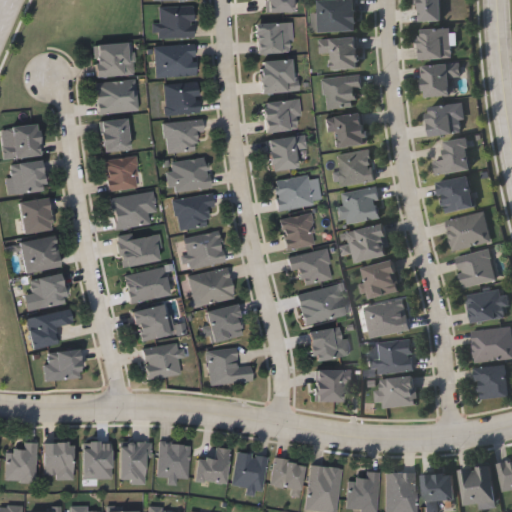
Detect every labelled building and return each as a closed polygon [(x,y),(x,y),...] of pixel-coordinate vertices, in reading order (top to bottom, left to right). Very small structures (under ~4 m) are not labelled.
[(291,0),(291,11),(265,11),(265,0),(291,0)] [(356,0),(357,31),(319,31),(319,0),(356,0)] [(420,21),(420,0),(442,0),(442,21),(420,21)] [(193,5),(193,37),(152,37),(152,24),(158,24),(158,5),(193,5)] [(256,53),(256,22),(291,21),(292,52),(256,53)] [(421,28),(451,28),(451,58),(421,58),(421,28)] [(320,38),(359,37),(359,68),(333,69),(333,53),(320,53),(320,38)] [(94,44),(132,42),(133,74),(95,76),(94,44)] [(154,44),(194,44),(195,75),(154,76),(154,44)] [(293,91),(261,92),(260,60),(292,58),(293,91)] [(424,65),(460,63),(460,75),(452,75),(453,95),(425,96),(424,65)] [(356,89),(358,104),(325,109),(321,78),(360,73),(362,89),(356,89)] [(97,112),(95,82),(134,79),(137,109),(97,112)] [(198,113),(164,114),(163,82),(197,81),(198,113)] [(266,132),(263,101),(297,98),(300,128),(266,132)] [(431,136),(427,107),(462,102),(466,131),(431,136)] [(368,144),(338,147),(336,130),(327,131),(326,117),(365,113),(368,144)] [(130,148),(103,152),(99,121),(126,117),(130,148)] [(166,152),(163,121),(201,118),(202,131),(196,131),(197,150),(166,152)] [(39,155),(3,158),(1,141),(5,140),(4,126),(37,123),(39,155)] [(267,138),(304,134),(305,147),(295,148),(297,167),(271,170),(267,138)] [(443,141),(467,137),(472,170),(435,175),(433,160),(437,159),(436,153),(445,152),(443,141)] [(336,154),(371,150),(374,182),(340,185),(336,154)] [(106,189),(105,158),(136,157),(136,189),(106,189)] [(210,187),(170,192),(166,162),(206,157),(210,187)] [(43,191),(12,192),(11,162),(42,161),(43,191)] [(311,204),(277,210),(272,180),(306,175),(311,204)] [(475,208),(444,213),(439,181),(470,176),(475,208)] [(342,191),(378,188),(380,219),(339,222),(338,206),(343,206),(342,191)] [(114,228),(110,197),(152,191),(155,211),(147,212),(149,224),(114,228)] [(208,225),(178,230),(173,200),(211,194),(213,207),(205,209),(208,225)] [(22,233),(19,201),(47,198),(51,230),(22,233)] [(285,250),(279,219),(309,212),(316,243),(285,250)] [(447,220),(486,212),(492,242),(454,250),(447,220)] [(384,224),(391,255),(354,263),(347,233),(384,224)] [(183,238),(218,231),(224,261),(189,268),(183,238)] [(18,241),(54,236),(59,266),(23,272),(18,241)] [(290,257),(325,248),(332,277),(297,286),(290,257)] [(491,249),(497,280),(464,287),(457,256),(491,249)] [(394,260),(401,291),(369,298),(362,268),(394,260)] [(233,297),(194,305),(188,275),(228,268),(233,297)] [(32,309),(26,280),(61,273),(67,302),(32,309)] [(296,293),(343,282),(350,313),(303,324),(296,293)] [(504,289),(509,318),(472,323),(468,294),(504,289)] [(405,300),(410,330),(371,337),(366,307),(405,300)] [(141,341),(132,311),(162,303),(170,334),(141,341)] [(236,304),(243,334),(210,341),(204,311),(236,304)] [(58,342),(30,348),(24,318),(68,308),(71,322),(54,326),(58,342)] [(347,356),(311,359),(309,329),(344,326),(347,356)] [(511,358),(475,360),(473,330),(511,327),(511,358)] [(377,373),(375,341),(413,339),(415,371),(377,373)] [(146,378),(142,346),(176,342),(177,349),(182,349),(183,357),(177,358),(179,374),(146,378)] [(209,384),(206,349),(235,347),(237,365),(251,364),(252,381),(209,384)] [(79,379),(44,379),(44,351),(79,351),(79,379)] [(481,399),(477,368),(508,365),(511,396),(481,399)] [(353,382),(342,383),(342,400),(314,401),(313,369),(352,368),(353,382)] [(379,407),(377,378),(416,375),(418,404),(379,407)] [(36,442),(34,481),(4,480),(6,449),(22,450),(22,442),(36,442)] [(71,479),(42,478),(43,442),(72,442),(71,479)] [(187,478),(157,477),(158,442),(188,443),(187,478)] [(197,457),(213,459),(215,447),(229,449),(225,484),(194,480),(197,457)] [(231,486),(236,452),(266,455),(262,490),(231,486)] [(290,492),(291,489),(269,486),(274,458),(303,462),(298,494),(290,492)] [(511,491),(503,493),(498,462),(511,459),(511,491)] [(341,468),(335,511),(324,511),(304,510),(310,464),(341,468)] [(496,501),(466,505),(460,470),(491,465),(496,501)] [(379,472),(376,511),(346,510),(348,477),(364,478),(365,471),(379,472)] [(385,511),(386,472),(416,472),(416,511),(385,511)] [(456,501),(439,502),(439,511),(425,511),(424,474),(454,473),(456,501)]
